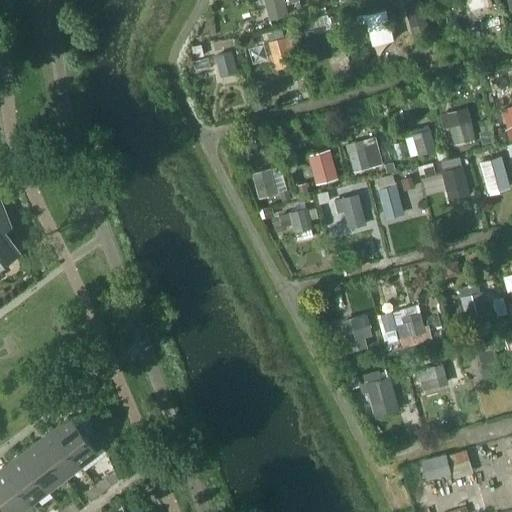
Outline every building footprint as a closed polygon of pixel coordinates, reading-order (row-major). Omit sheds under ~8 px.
[(285,13),(281,0),(264,0),(269,17),(285,13)] [(426,22),(419,0),(403,5),(409,27),(426,22)] [(486,0),(464,0),(468,13),(488,8),(486,0)] [(388,24),(385,11),(369,15),(373,28),(388,24)] [(324,26),(302,31),(309,60),(331,55),(324,26)] [(293,56),(288,37),(268,42),(273,61),(293,56)] [(236,72),(231,53),(214,57),(219,76),(236,72)] [(475,139),(469,120),(449,125),(455,144),(475,139)] [(435,150),(429,130),(412,135),(418,154),(435,150)] [(370,168),(364,148),(348,152),(354,172),(370,168)] [(337,178),(330,150),(307,156),(315,184),(337,178)] [(509,187),(501,157),(479,163),(487,193),(509,187)] [(467,187),(462,166),(441,171),(446,192),(467,187)] [(276,194),(269,169),(252,174),(258,198),(276,194)] [(397,198),(394,185),(378,189),(382,202),(397,198)] [(362,216),(357,195),(332,201),(335,214),(342,212),(345,220),(362,216)] [(0,263),(18,250),(2,230),(9,224),(0,201),(0,263)] [(310,229),(305,209),(288,213),(293,233),(310,229)] [(487,314),(482,294),(462,299),(467,320),(487,314)] [(424,332),(419,314),(402,319),(403,324),(396,326),(399,338),(424,332)] [(366,347),(363,338),(371,336),(368,325),(344,332),(350,351),(366,347)] [(498,366),(494,350),(478,354),(482,370),(498,366)] [(448,384),(441,364),(417,371),(422,391),(448,384)] [(389,392),(385,380),(369,384),(373,396),(389,392)] [(82,407),(52,429),(78,465),(96,451),(83,434),(90,429),(82,407)] [(52,429),(36,441),(62,477),(78,465),(52,429)] [(36,441),(20,454),(46,489),(62,477),(36,441)] [(468,449),(448,453),(450,463),(470,458),(468,449)] [(20,454),(4,466),(29,502),(46,489),(20,454)] [(450,475),(444,455),(420,460),(413,463),(418,482),(425,481),(450,475)] [(4,466),(0,468),(0,511),(15,511),(29,502),(4,466)] [(105,476),(94,484),(101,492),(111,484),(105,476)] [(101,492),(94,484),(84,492),(90,500),(101,492)] [(72,501),(62,509),(64,511),(75,511),(79,509),(72,501)]
